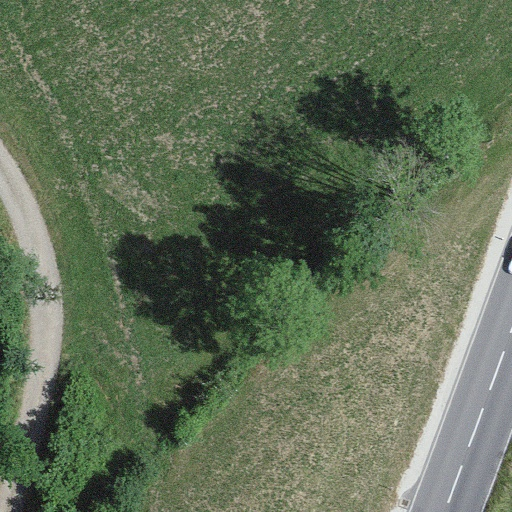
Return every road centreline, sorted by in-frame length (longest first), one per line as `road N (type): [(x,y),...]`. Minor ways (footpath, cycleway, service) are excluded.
road 1 (residential): [(0,166),(28,226),(46,294),(42,370),(10,511)]
road 2 (secondary): [(511,329),(444,511)]
